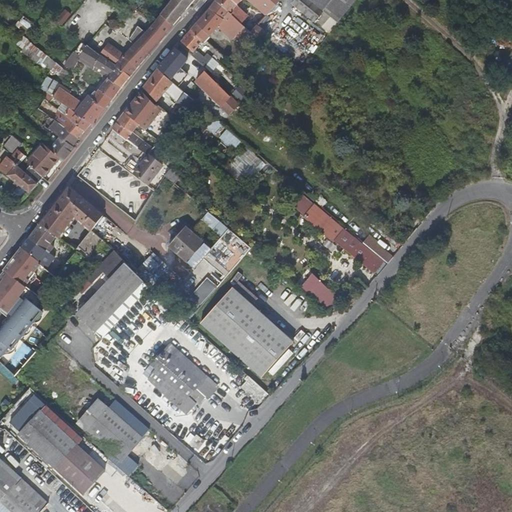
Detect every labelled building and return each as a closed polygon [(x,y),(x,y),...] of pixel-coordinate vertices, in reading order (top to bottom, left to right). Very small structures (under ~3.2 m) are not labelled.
[(195,0),(172,0),(160,15),(173,26),(195,0)] [(242,0),(215,0),(215,1),(229,12),(242,24),(249,16),(237,5),(242,0)] [(247,0),(266,16),(267,16),(282,8),(277,4),(279,0),(247,0)] [(322,14),(324,11),(309,0),(294,0),(291,4),(315,23),(316,22),(322,14)] [(338,23),(356,0),(309,0),(324,11),(338,23)] [(204,57),(207,54),(219,64),(225,57),(207,42),(211,37),(210,37),(215,31),(218,28),(220,30),(232,41),(235,38),(244,27),(242,24),(229,12),(215,1),(210,8),(191,30),(204,41),(196,50),(204,57)] [(65,27),(72,13),(64,9),(57,22),(65,27)] [(338,23),(324,11),(322,14),(316,22),(329,33),(338,23)] [(125,53),(110,43),(109,42),(99,54),(102,56),(116,66),(115,67),(130,77),(132,75),(137,69),(148,56),(173,26),(160,15),(152,24),(149,28),(138,39),(134,43),(125,53)] [(36,26),(25,17),(23,16),(20,20),(16,25),(22,31),(28,36),(36,26)] [(270,37),(257,25),(251,33),(255,36),(264,45),(270,37)] [(245,47),(255,36),(251,33),(244,27),(235,38),(245,47)] [(204,57),(196,50),(204,41),(191,30),(185,37),(185,38),(181,42),(192,52),(194,53),(193,54),(191,55),(198,62),(206,69),(211,74),(219,64),(207,54),(204,57)] [(26,45),(29,41),(30,41),(29,40),(26,38),(21,34),(18,39),(26,45)] [(47,56),(29,41),(26,45),(24,47),(24,48),(21,51),(36,63),(40,65),(43,68),(45,65),(42,63),(47,56)] [(99,54),(87,45),(87,46),(82,42),(64,66),(72,71),(79,60),(81,57),(96,66),(102,56),(99,54)] [(180,45),(175,50),(188,60),(191,55),(180,45)] [(170,55),(157,69),(158,70),(174,83),(176,85),(181,78),(176,74),(188,60),(175,50),(170,56),(170,55)] [(51,70),(56,63),(47,56),(42,63),(45,65),(51,70)] [(110,74),(115,67),(116,66),(102,56),(96,66),(106,72),(108,73),(110,74)] [(96,66),(81,57),(79,60),(103,74),(106,72),(96,66)] [(65,70),(56,63),(51,70),(59,77),(65,70)] [(130,77),(115,67),(110,74),(107,78),(122,88),(130,77)] [(61,85),(70,74),(65,70),(59,77),(56,81),(61,85)] [(174,83),(158,70),(144,88),(157,102),(165,92),(186,110),(194,101),(184,93),(173,83),(174,83)] [(239,105),(231,97),(205,71),(195,82),(229,116),(239,105)] [(113,100),(122,88),(107,78),(99,89),(113,100)] [(59,88),(61,85),(56,81),(55,80),(47,93),(48,94),(53,97),(59,88)] [(71,91),(61,85),(59,88),(68,94),(71,91)] [(239,86),(233,93),(244,103),(250,96),(239,86)] [(80,103),(68,94),(59,88),(53,97),(75,113),(91,124),(105,109),(93,98),(89,96),(85,101),(82,104),(80,103)] [(105,109),(113,100),(99,89),(93,98),(105,109)] [(75,113),(53,97),(48,94),(45,99),(45,100),(58,109),(59,110),(62,113),(65,114),(70,119),(85,131),(91,124),(75,113)] [(39,110),(49,115),(53,107),(43,102),(39,110)] [(159,106),(149,117),(165,129),(174,119),(159,106)] [(56,121),(62,113),(59,110),(53,119),(56,121)] [(12,117),(8,113),(2,122),(5,125),(10,120),(9,120),(12,117)] [(125,113),(113,130),(120,135),(127,141),(138,149),(147,155),(153,148),(143,142),(132,133),(139,124),(125,113)] [(179,139),(165,129),(149,117),(141,127),(157,140),(171,150),(179,139)] [(216,118),(207,128),(215,136),(224,126),(216,118)] [(78,138),(65,127),(59,123),(56,121),(50,130),(61,138),(71,146),(78,138)] [(227,129),(219,138),(234,151),(242,142),(227,129)] [(22,144),(12,136),(3,148),(12,156),(18,149),(22,144)] [(71,146),(61,138),(51,150),(60,157),(63,161),(74,147),(71,146)] [(38,184),(60,157),(51,150),(49,146),(47,147),(43,143),(26,162),(24,160),(25,159),(27,157),(18,149),(12,156),(10,159),(18,165),(17,166),(38,184)] [(131,159),(125,168),(149,185),(163,166),(148,155),(140,166),(131,159)] [(245,187),(266,165),(256,156),(235,178),(245,187)] [(38,184),(17,166),(18,165),(10,159),(8,157),(0,168),(30,193),(38,184)] [(175,185),(182,177),(172,168),(165,176),(175,185)] [(103,216),(69,187),(58,202),(75,217),(91,231),(91,230),(103,216)] [(344,229),(302,194),(293,206),(305,216),(334,242),(374,274),(384,261),(344,229)] [(55,228),(63,233),(75,217),(58,202),(53,207),(63,216),(55,228)] [(63,216),(53,207),(39,225),(56,237),(59,238),(63,233),(55,228),(63,216)] [(214,231),(221,237),(204,261),(229,278),(251,246),(219,223),(214,231)] [(51,244),(56,237),(39,225),(29,238),(50,253),(54,247),(51,244)] [(210,248),(185,227),(169,246),(188,263),(198,251),(203,255),(210,248)] [(91,231),(78,247),(90,257),(103,241),(91,230),(91,231)] [(29,238),(11,261),(37,280),(38,278),(49,287),(57,277),(45,269),(47,266),(55,257),(50,253),(29,238)] [(126,264),(115,251),(61,307),(66,312),(104,272),(111,280),(126,264)] [(134,272),(149,287),(169,269),(154,253),(134,272)] [(52,270),(60,261),(55,257),(47,266),(52,270)] [(134,272),(126,264),(111,280),(77,315),(102,339),(149,287),(134,272)] [(52,270),(47,266),(45,269),(57,277),(59,275),(52,270)] [(0,308),(20,282),(5,271),(0,277),(0,322),(3,319),(0,316),(0,308)] [(299,289),(327,313),(340,300),(312,274),(299,289)] [(160,290),(167,283),(162,276),(154,283),(160,290)] [(191,297),(201,306),(218,287),(208,278),(191,297)] [(201,324),(262,378),(293,343),(252,305),(258,299),(239,282),(201,324)] [(260,311),(272,316),(275,310),(263,305),(260,311)] [(14,325),(12,324),(0,338),(0,355),(2,357),(29,325),(24,321),(16,324),(15,324),(14,325)] [(208,377),(171,344),(143,374),(148,379),(148,380),(187,415),(197,404),(189,397),(208,377)] [(208,400),(219,388),(219,387),(209,377),(208,377),(189,397),(197,404),(198,404),(199,405),(206,398),(208,400)] [(247,381),(241,388),(259,404),(268,395),(250,378),(247,381)] [(88,431),(108,407),(99,399),(78,422),(88,431)] [(108,407),(143,438),(150,429),(116,399),(108,407)] [(104,492),(94,484),(105,472),(77,447),(83,441),(45,406),(18,435),(74,486),(84,495),(80,499),(79,500),(88,508),(104,492)] [(143,438),(108,407),(88,431),(111,451),(105,458),(127,478),(138,466),(127,456),(143,438)] [(197,435),(190,444),(199,451),(206,442),(197,435)] [(0,458),(0,511),(40,511),(49,503),(0,458)] [(80,499),(84,495),(74,486),(71,490),(80,499)] [(99,506),(104,511),(113,504),(109,499),(99,506)]
